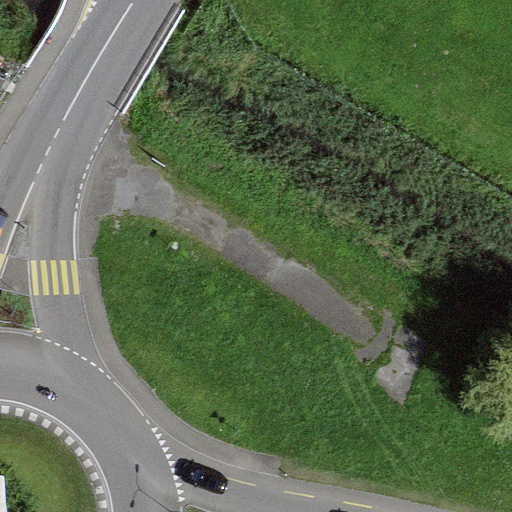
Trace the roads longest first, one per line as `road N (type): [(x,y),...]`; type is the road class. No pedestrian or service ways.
road 1 (tertiary): [(68,374),(48,281),(44,163)]
road 2 (tertiary): [(137,0),(44,163)]
road 3 (primary): [(284,511),(151,465)]
road 4 (primary): [(151,465),(119,411),(68,374)]
